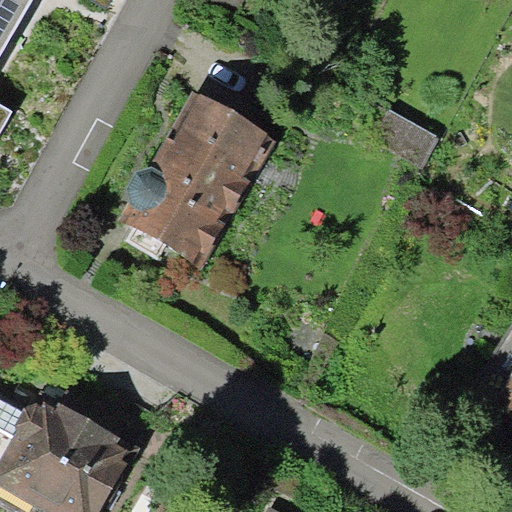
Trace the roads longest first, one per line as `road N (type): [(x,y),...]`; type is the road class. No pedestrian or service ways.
road 1 (residential): [(445,511),(8,259)]
road 2 (residential): [(8,259),(151,0)]
